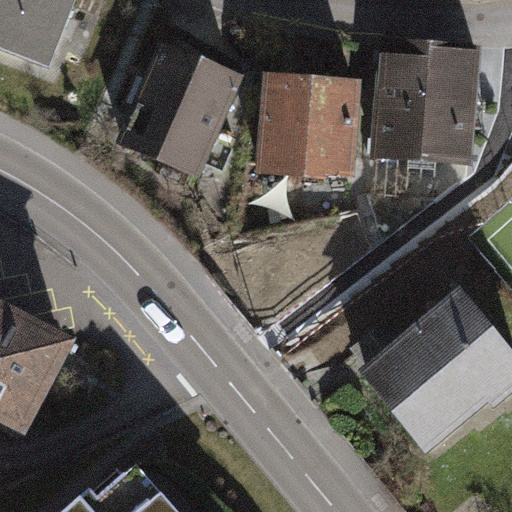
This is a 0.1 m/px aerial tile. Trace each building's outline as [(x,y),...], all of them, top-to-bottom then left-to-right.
[(79,0),(0,0),(0,46),(52,67),(79,0)] [(477,48),(382,41),(381,55),(376,55),(369,160),(469,167),(477,48)] [(239,79),(155,43),(110,148),(194,183),(239,79)] [(358,81),(259,73),(250,178),(321,184),(321,179),(350,181),(358,81)] [(74,327),(0,288),(0,411),(25,425),(74,327)] [(511,356),(456,289),(353,374),(422,457),(486,404),(491,410),(511,392),(511,356)] [(81,483),(51,511),(189,511),(137,453),(91,494),(81,483)]
